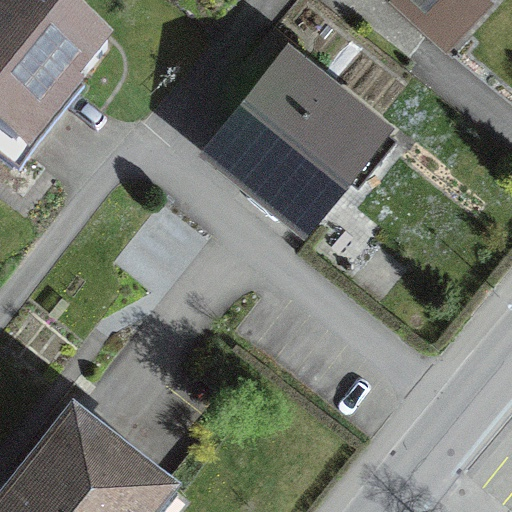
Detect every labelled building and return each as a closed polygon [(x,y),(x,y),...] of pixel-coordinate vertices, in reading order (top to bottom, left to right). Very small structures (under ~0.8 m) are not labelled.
[(0,0),(0,159),(13,170),(27,153),(17,145),(67,84),(73,89),(105,49),(43,0),(0,0)] [(432,13),(446,26),(470,0),(386,0),(417,29),(432,13)] [(240,67),(264,87),(296,46),(273,28),(240,67)] [(230,148),(301,205),(360,130),(290,73),(230,148)] [(0,501),(0,511),(141,511),(167,480),(74,408),(0,501)]
